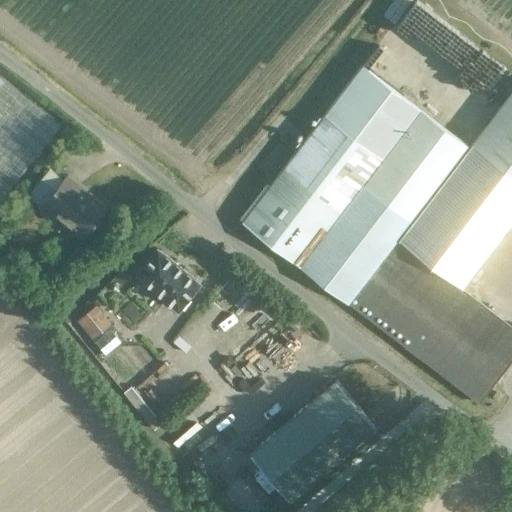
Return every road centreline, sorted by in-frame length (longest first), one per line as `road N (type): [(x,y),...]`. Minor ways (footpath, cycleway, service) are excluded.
road 1 (unclassified): [(511,457),(0,46)]
road 2 (track): [(180,189),(345,0)]
road 3 (track): [(301,511),(432,399)]
